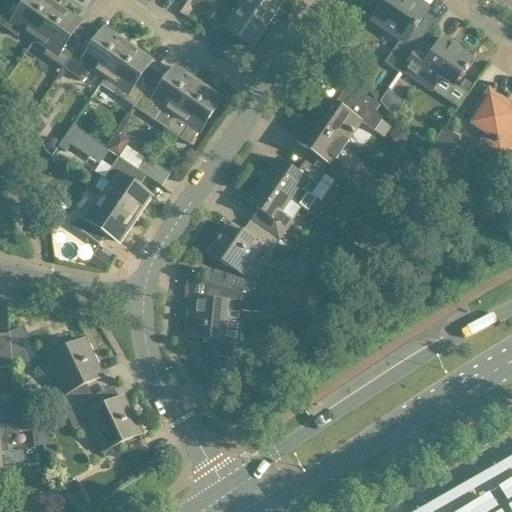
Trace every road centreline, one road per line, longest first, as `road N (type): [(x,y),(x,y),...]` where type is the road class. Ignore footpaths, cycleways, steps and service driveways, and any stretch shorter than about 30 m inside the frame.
road 1 (secondary): [(511,308),(417,359),(223,488)]
road 2 (secondary): [(261,511),(511,360)]
road 3 (residential): [(143,301),(156,253),(258,95)]
road 4 (residential): [(223,488),(153,365),(143,301)]
road 5 (residential): [(258,95),(117,0)]
road 6 (residential): [(143,301),(0,276)]
